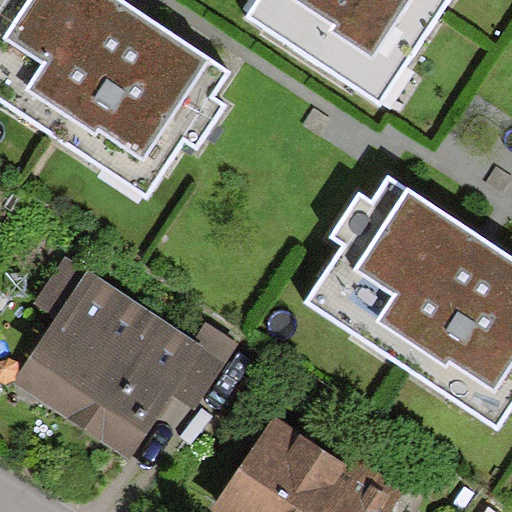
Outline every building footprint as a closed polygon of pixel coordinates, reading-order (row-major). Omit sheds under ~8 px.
[(125,14),(103,0),(0,0),(0,118),(146,210),(184,150),(199,159),(227,115),(213,107),(230,79),(125,14)] [(461,0),(274,0),(260,22),(393,106),(461,0)] [(314,110),(304,124),(318,133),(328,119),(314,110)] [(511,176),(498,167),(488,181),(503,191),(511,177),(511,176)] [(511,260),(481,241),(387,182),(374,202),(360,193),(328,243),(342,251),(303,313),(500,437),(511,418),(511,260)] [(186,341),(59,259),(34,298),(59,314),(14,382),(125,454),(168,387),(195,405),(235,344),(199,321),(186,341)] [(273,428),(216,511),(389,511),(402,493),(359,464),(350,479),(273,428)]
